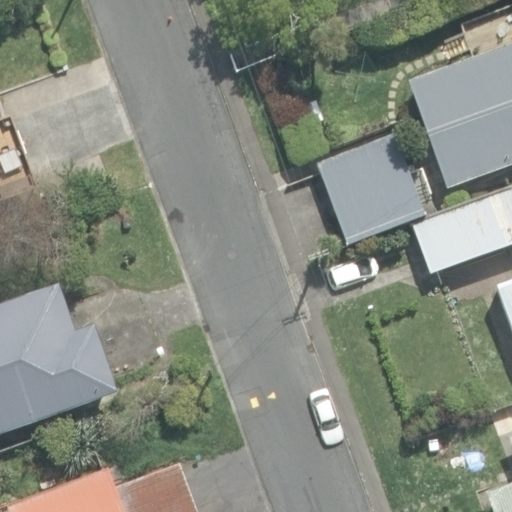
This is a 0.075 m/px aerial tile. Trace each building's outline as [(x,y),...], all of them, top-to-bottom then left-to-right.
[(511,44),(405,84),(444,193),(511,167),(511,44)] [(315,167),(345,246),(424,217),(394,137),(315,167)] [(409,228),(428,279),(511,248),(511,192),(511,190),(409,228)] [(511,282),(495,289),(511,334),(511,282)] [(0,435),(115,395),(93,331),(74,337),(57,289),(0,309),(0,435)] [(511,511),(511,436),(507,438),(511,452),(511,483),(485,493),(491,511),(511,511)] [(194,511),(178,465),(113,488),(107,472),(5,509),(6,511),(194,511)]
